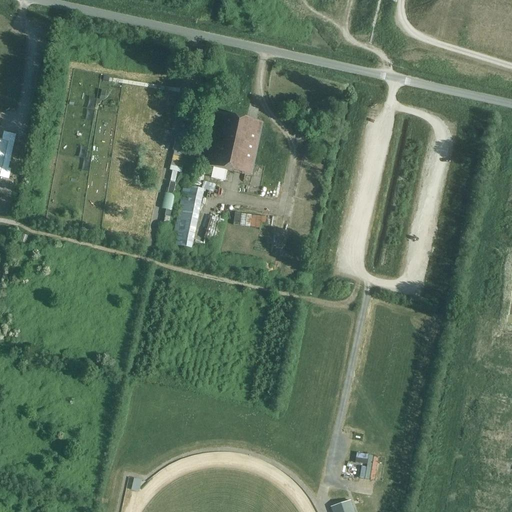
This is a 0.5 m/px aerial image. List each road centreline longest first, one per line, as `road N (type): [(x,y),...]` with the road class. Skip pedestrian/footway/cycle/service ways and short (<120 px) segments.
road 1 (track): [(90,511),(196,35)]
road 2 (unclassified): [(511,104),(35,0)]
road 3 (track): [(321,503),(266,459),(213,449),(178,457),(145,478),(126,473),(117,511)]
road 4 (track): [(15,162),(35,52),(21,20),(24,0)]
road 5 (track): [(400,0),(403,25),(511,66)]
